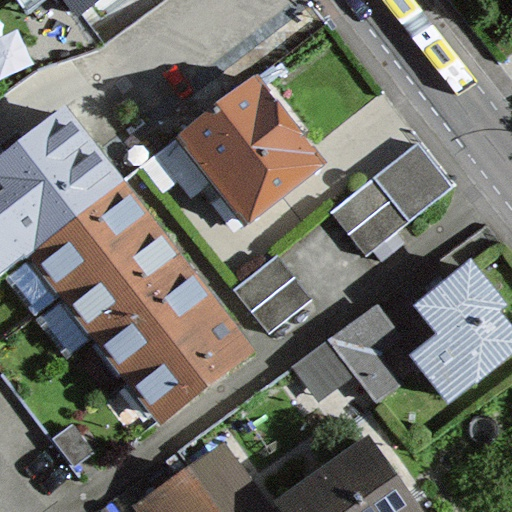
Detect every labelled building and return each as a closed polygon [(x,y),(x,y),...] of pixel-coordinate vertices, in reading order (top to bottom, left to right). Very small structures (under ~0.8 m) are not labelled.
[(71,0),(81,14),(100,0),(71,0)] [(247,224),(323,166),(257,79),(181,137),(247,224)] [(118,186),(64,115),(0,162),(0,276),(34,252),(118,186)] [(417,143),(375,177),(411,221),(453,187),(417,143)] [(375,177),(331,212),(367,257),(411,221),(375,177)] [(152,229),(118,186),(34,252),(68,295),(152,229)] [(183,269),(152,229),(68,295),(99,336),(183,269)] [(278,255),(235,289),(271,334),(314,300),(278,255)] [(418,359),(449,397),(474,377),(477,380),(511,351),(511,335),(494,313),(503,307),(471,267),(419,308),(444,338),(418,359)] [(216,310),(183,269),(99,336),(131,376),(216,310)] [(373,308),(329,340),(374,403),(392,390),(368,357),(394,337),(373,308)] [(248,351),(216,310),(131,376),(164,417),(248,351)] [(71,428),(54,441),(74,467),(91,453),(71,428)] [(283,506),(287,511),(398,511),(412,503),(370,444),(283,506)] [(202,486),(220,511),(267,511),(274,507),(239,459),(202,486)] [(220,511),(202,486),(190,470),(141,505),(146,511),(220,511)]
